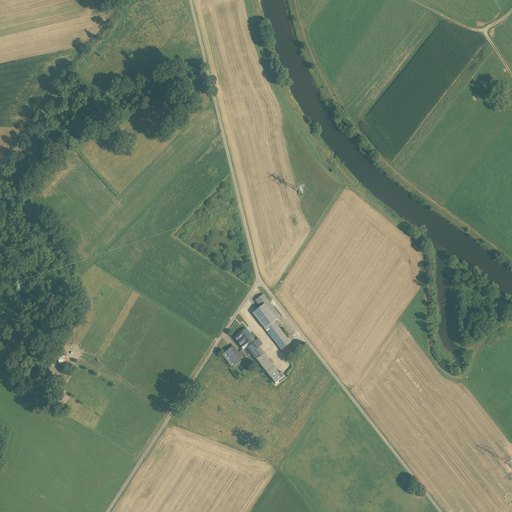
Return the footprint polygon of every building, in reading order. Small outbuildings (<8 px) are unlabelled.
[(280,317),(263,294),(255,301),(260,307),(252,313),(281,350),(290,343),(274,322),(276,320),(280,317)] [(255,341),(246,329),(237,335),(237,336),(238,335),(240,338),(237,340),(241,346),(244,343),(247,348),(251,353),(256,349),(262,344),(258,339),(255,341)] [(233,346),(225,353),(234,363),(233,364),(242,357),(238,353),(233,346)] [(256,349),(251,353),(256,359),(261,355),(256,349)] [(261,355),(256,359),(266,372),(274,366),(263,353),(261,355)] [(274,366),(266,372),(269,376),(276,370),(274,366)] [(276,370),(269,376),(271,380),(279,374),(276,370)] [(279,374),(271,380),(275,383),(284,376),(281,372),(279,374)]
